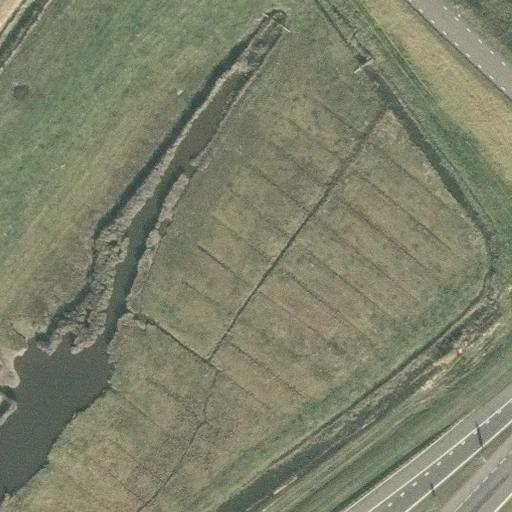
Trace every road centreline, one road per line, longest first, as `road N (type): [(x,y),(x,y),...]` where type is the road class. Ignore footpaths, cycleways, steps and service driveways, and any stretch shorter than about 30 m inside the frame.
road 1 (motorway): [(511,408),(387,511)]
road 2 (tertiary): [(423,0),(511,84)]
